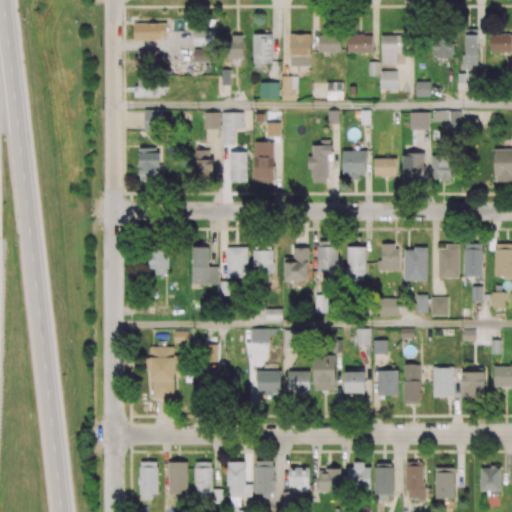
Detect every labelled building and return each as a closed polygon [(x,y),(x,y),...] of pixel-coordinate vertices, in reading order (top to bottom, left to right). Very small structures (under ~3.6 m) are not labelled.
[(166,22),(133,23),(134,40),(161,39),(160,36),(166,36),(166,22)] [(222,69),(221,84),(229,84),(230,69),(222,69)] [(278,82),(260,82),(260,98),(278,98),(278,82)] [(204,112),(204,128),(219,128),(219,112),(204,112)] [(255,113),(255,121),(263,121),(263,113),(255,113)] [(254,141),(253,181),(272,181),(273,141),(254,141)] [(246,151),(229,151),(229,180),(246,179),(246,151)] [(458,244),(458,277),(437,277),(437,248),(445,248),(445,244),(458,244)] [(413,250),(404,250),(404,280),(425,280),(426,247),(413,247),(413,250)] [(471,286),(471,300),(481,300),(481,286),(471,286)] [(430,297),(430,314),(447,314),(447,297),(430,297)] [(413,328),(399,328),(399,337),(413,337),(413,328)] [(355,329),(355,344),(370,344),(370,329),(355,329)] [(462,329),(462,340),(475,340),(475,329),(462,329)] [(373,339),(373,353),(386,353),(386,339),(373,339)] [(490,340),(490,353),(499,353),(499,340),(490,340)] [(511,366),(493,366),(493,386),(511,386),(511,366)]
